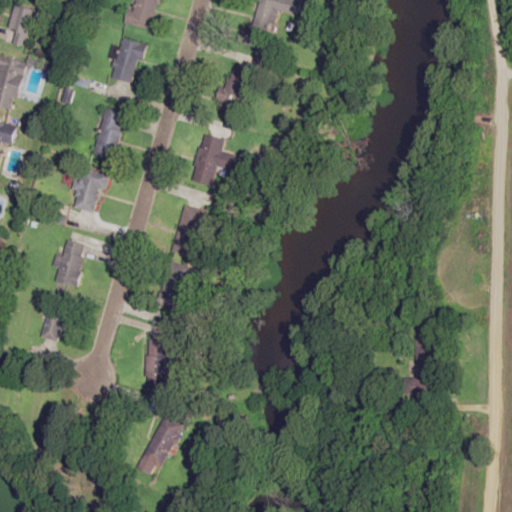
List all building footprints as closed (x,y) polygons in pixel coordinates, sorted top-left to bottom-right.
[(153,29),(161,0),(133,0),(128,22),(153,29)] [(301,15),(304,0),(261,0),(251,44),(270,48),(279,10),(301,15)] [(8,39),(28,46),(39,11),(19,4),(8,39)] [(146,43),(124,37),(114,77),(136,83),(146,43)] [(30,63),(3,55),(0,64),(0,104),(16,110),(30,63)] [(253,72),(233,65),(220,106),(240,113),(253,72)] [(95,155),(116,161),(129,113),(108,107),(95,155)] [(0,153),(2,142),(15,144),(18,124),(0,121),(0,153)] [(212,187),(224,138),(205,133),(193,182),(212,187)] [(105,173),(83,169),(76,207),(98,212),(105,173)] [(208,211),(188,204),(174,249),(194,255),(208,211)] [(78,286),(89,244),(69,239),(65,255),(58,253),(55,266),(61,267),(58,280),(78,286)] [(43,337),(60,342),(71,306),(54,301),(43,337)] [(418,378),(409,378),(409,393),(440,393),(441,335),(418,335),(418,378)] [(172,387),(173,339),(149,338),(148,386),(172,387)] [(144,457),(163,468),(183,430),(165,420),(144,457)]
